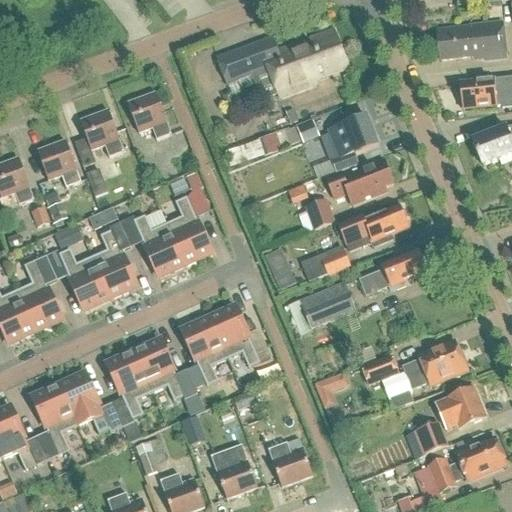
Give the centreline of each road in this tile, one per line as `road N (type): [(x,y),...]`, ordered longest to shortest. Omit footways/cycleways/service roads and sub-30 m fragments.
road 1 (unclassified): [(511,340),(376,0)]
road 2 (residential): [(0,383),(247,272)]
road 3 (residential): [(0,100),(154,45)]
road 4 (residential): [(154,45),(278,0)]
road 5 (residential): [(202,164),(154,45)]
